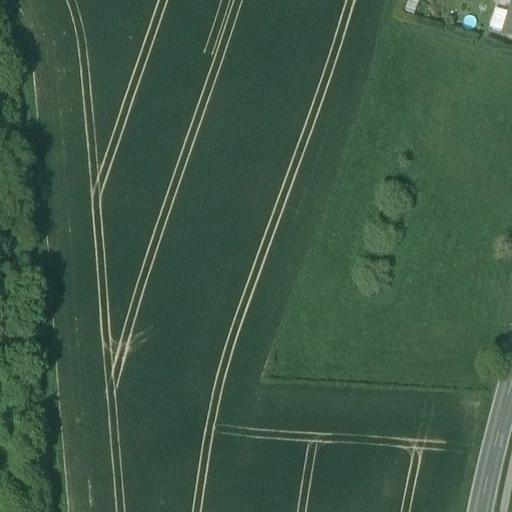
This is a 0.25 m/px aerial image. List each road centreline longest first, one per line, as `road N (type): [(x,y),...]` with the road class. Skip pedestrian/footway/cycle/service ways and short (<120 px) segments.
road 1 (track): [(70,511),(33,59),(0,9)]
road 2 (secondary): [(478,511),(511,381)]
